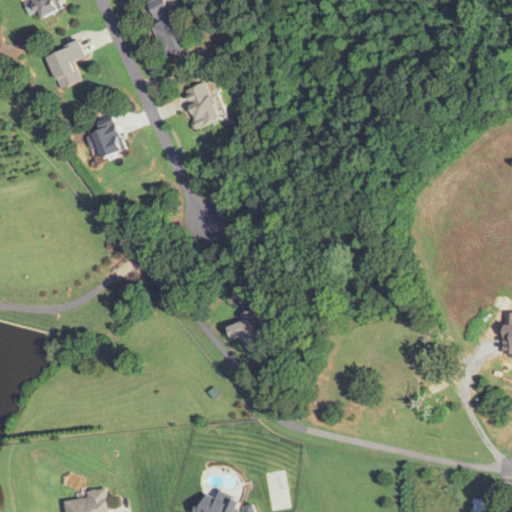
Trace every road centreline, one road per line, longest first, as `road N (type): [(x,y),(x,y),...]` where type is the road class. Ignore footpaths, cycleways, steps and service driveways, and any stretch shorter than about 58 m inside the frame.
road 1 (residential): [(511,471),(285,421),(141,255),(0,72)]
road 2 (residential): [(215,238),(101,0)]
